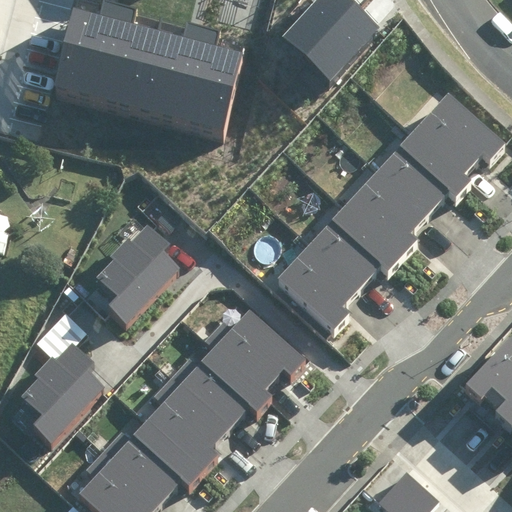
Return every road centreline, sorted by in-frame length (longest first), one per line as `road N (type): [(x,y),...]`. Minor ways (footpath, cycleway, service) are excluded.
road 1 (residential): [(375,408),(511,279)]
road 2 (residential): [(375,408),(491,511)]
road 3 (residential): [(278,511),(375,408)]
